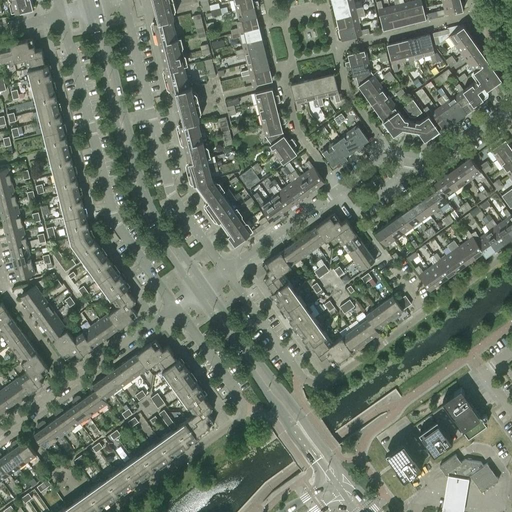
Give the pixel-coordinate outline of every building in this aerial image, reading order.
[(13,0),(16,10),(17,10),(18,14),(33,11),(32,6),(34,6),(32,0),(13,0)] [(175,28),(177,28),(169,0),(153,0),(159,20),(154,21),(157,33),(175,28)] [(252,0),(233,0),(236,10),(258,4),(258,0),(253,1),(252,0)] [(378,9),(383,29),(394,26),(389,6),(383,8),(381,0),(376,1),(378,9)] [(394,0),(395,4),(389,6),(394,26),(405,24),(398,0),(394,0)] [(403,0),(398,0),(405,24),(415,21),(414,19),(410,1),(404,2),(403,0)] [(412,0),(410,1),(414,19),(415,21),(426,18),(425,16),(421,0),(412,0)] [(465,0),(452,0),(443,3),(444,9),(437,11),(438,15),(445,13),(463,9),(462,2),(466,1),(465,0)] [(354,2),(336,7),(334,7),(336,18),(338,17),(364,11),(363,7),(355,8),(354,2)] [(258,4),(236,10),(239,20),(254,17),(257,16),(255,9),(259,8),(258,4)] [(364,11),(338,17),(336,18),(339,28),(341,28),(359,23),(357,17),(365,15),(364,11)] [(200,13),(193,15),(198,37),(206,36),(200,13)] [(259,27),(257,16),(254,17),(239,20),(236,21),(238,27),(230,29),(232,34),(257,27),(259,27)] [(359,23),(341,28),(339,28),(341,39),(362,34),(369,32),(368,28),(361,30),(359,23)] [(448,36),(455,45),(470,34),(463,25),(448,36)] [(262,37),(259,27),(257,27),(232,34),(233,38),(240,36),(242,42),(262,37)] [(175,28),(157,33),(159,43),(162,43),(164,53),(168,68),(166,69),(168,79),(186,75),(175,28)] [(430,33),(419,36),(424,56),(430,54),(432,62),(436,61),(434,53),(435,53),(430,33)] [(470,34),(455,45),(461,54),(476,43),(470,34)] [(419,36),(408,38),(415,66),(419,65),(417,57),(424,56),(419,36)] [(262,37),(242,42),(243,48),(236,50),(237,55),(265,48),(262,37)] [(32,38),(11,43),(15,61),(25,58),(28,68),(45,64),(45,63),(43,54),(41,48),(35,49),(32,38)] [(408,38),(398,41),(402,61),(409,60),(411,67),(415,66),(408,38)] [(218,41),(211,42),(212,49),(219,47),(218,41)] [(387,44),(387,46),(392,64),(394,71),(398,70),(396,63),(402,61),(398,41),(387,44)] [(15,61),(11,43),(0,45),(0,46),(4,63),(15,61)] [(476,43),(461,54),(468,62),(483,52),(476,43)] [(265,48),(237,55),(238,59),(245,57),(247,63),(267,58),(265,48)] [(368,60),(365,49),(348,53),(349,61),(345,62),(346,65),(368,60)] [(474,71),(489,61),(483,52),(468,62),(474,71)] [(216,76),(211,58),(211,55),(205,57),(206,60),(204,60),(208,78),(216,76)] [(452,55),(445,59),(448,63),(454,59),(452,55)] [(270,69),(267,58),(247,63),(248,69),(241,71),(242,76),(270,69)] [(368,60),(346,65),(347,69),(351,68),(353,75),(356,75),(355,74),(371,70),(368,60)] [(505,86),(500,80),(502,78),(489,61),(474,71),(480,80),(478,81),(477,80),(463,89),(474,104),(483,98),(482,96),(486,93),(482,87),(484,86),(487,89),(493,85),(497,91),(505,86)] [(45,64),(28,68),(33,89),(53,84),(51,77),(54,76),(52,70),(50,71),(48,63),(45,63),(45,64)] [(453,75),(448,68),(444,71),(449,77),(453,75)] [(272,80),(270,69),(242,76),(243,80),(251,78),(252,85),(272,80)] [(371,70),(355,74),(356,75),(358,85),(362,91),(359,93),(361,97),(380,83),(371,71),(371,70)] [(444,71),(441,74),(445,80),(449,77),(444,71)] [(334,73),(323,75),(328,96),(334,94),(336,102),(340,101),(338,93),(339,93),(334,73)] [(195,102),(191,86),(188,74),(186,75),(168,79),(171,91),(176,90),(180,106),(195,102)] [(392,74),(386,78),(388,82),(395,78),(392,74)] [(445,80),(441,74),(437,76),(441,82),(445,80)] [(312,78),(313,80),(319,106),(323,105),(322,97),(328,96),(323,75),(312,78)] [(319,106),(313,80),(312,78),(302,81),(307,101),(313,99),(315,107),(319,106)] [(291,83),(291,85),(296,103),(298,111),(302,110),(300,102),(307,101),(302,81),(291,83)] [(371,103),(386,92),(380,83),(361,97),(363,100),(367,97),(371,103)] [(463,89),(459,83),(455,86),(460,92),(454,96),(467,113),(476,106),(474,104),(463,89)] [(59,97),(57,91),(55,92),(53,84),(33,89),(38,110),(58,105),(56,98),(59,97)] [(272,88),(254,92),(257,103),(279,98),(278,94),(274,95),(272,88)] [(373,114),(392,101),(386,92),(371,103),(375,108),(371,111),(373,114)] [(404,92),(398,96),(401,100),(407,95),(404,92)] [(445,93),(441,96),(458,119),(467,113),(454,96),(449,99),(445,93)] [(458,119),(441,96),(437,98),(442,105),(437,108),(449,125),(458,119)] [(238,98),(226,101),(227,106),(234,105),(239,103),(238,98)] [(279,98),(257,103),(260,114),(277,109),(276,103),(280,102),(279,98)] [(413,99),(403,106),(410,116),(414,117),(422,112),(413,99)] [(392,101),(373,114),(376,117),(379,115),(383,120),(398,110),(392,101)] [(195,102),(180,106),(184,122),(179,124),(182,135),(200,131),(202,130),(195,102)] [(58,105),(38,110),(44,131),(64,127),(62,119),(64,118),(63,112),(60,113),(58,105)] [(449,125),(437,108),(431,112),(427,106),(423,108),(428,115),(439,130),(438,130),(440,132),(449,125)] [(285,119),(284,115),(279,116),(277,109),(260,114),(262,124),(285,119)] [(439,130),(428,115),(419,121),(416,120),(415,120),(413,120),(405,118),(398,110),(383,120),(384,121),(386,119),(392,127),(389,129),(394,134),(403,128),(413,130),(418,130),(425,140),(430,135),(429,133),(437,128),(438,130),(439,130)] [(341,113),(337,115),(342,122),(346,119),(341,113)] [(226,116),(218,118),(225,145),(232,143),(226,116)] [(285,119),(262,124),(265,135),(271,144),(284,135),(284,134),(281,124),(285,123),(285,119)] [(368,139),(364,133),(368,130),(364,124),(360,127),(358,124),(349,131),(362,150),(365,147),(362,144),(368,139)] [(324,125),(320,128),(324,134),(328,132),(324,125)] [(11,128),(13,136),(19,135),(17,127),(11,128)] [(64,127),(44,131),(49,153),(69,148),(67,140),(70,140),(68,134),(65,134),(64,127)] [(324,134),(320,128),(316,131),(321,137),(324,134)] [(208,163),(203,141),(200,131),(182,135),(185,146),(187,145),(191,160),(189,161),(192,172),(217,166),(216,162),(216,161),(208,163)] [(362,150),(349,131),(340,137),(350,152),(356,148),(359,152),(362,150)] [(288,141),(284,135),(271,144),(269,145),(275,154),(294,141),(292,138),(288,141)] [(501,136),(489,145),(492,148),(490,149),(497,159),(511,147),(511,142),(510,145),(505,139),(504,139),(501,136)] [(350,152),(340,137),(331,143),(344,162),(348,160),(345,156),(350,152)] [(11,144),(10,140),(4,142),(5,146),(7,145),(8,151),(12,150),(11,144)] [(294,141),(275,154),(282,164),(297,153),(293,147),(296,144),(294,141)] [(344,162),(331,143),(322,150),(332,165),(339,161),(341,164),(344,162)] [(511,147),(497,159),(503,167),(511,160),(511,147)] [(69,148),(49,153),(50,156),(54,174),(74,169),(72,161),(75,161),(73,155),(71,155),(69,148)] [(470,157),(461,163),(472,178),(481,172),(470,157)] [(310,169),(304,172),(315,187),(324,181),(313,166),(309,160),(305,162),(310,169)] [(511,160),(503,167),(509,176),(511,174),(511,160)] [(486,161),(480,165),(483,169),(489,164),(486,161)] [(254,170),(260,166),(257,162),(251,166),(254,170)] [(461,163),(452,170),(463,185),(472,178),(461,163)] [(489,164),(483,169),(485,172),(491,168),(489,164)] [(225,196),(212,178),(211,172),(218,170),(217,166),(192,172),(194,183),(197,182),(209,199),(206,201),(213,211),(234,195),(231,192),(225,196)] [(251,166),(247,169),(239,175),(248,188),(260,179),(256,174),(254,170),(251,166)] [(256,174),(262,169),(260,166),(254,170),(256,174)] [(0,168),(0,180),(11,178),(8,167),(0,168)] [(74,169),(54,174),(59,195),(79,190),(77,182),(80,182),(78,175),(76,176),(74,169)] [(295,170),(291,172),(306,194),(315,187),(304,172),(299,176),(295,170)] [(452,170),(443,176),(454,191),(463,185),(452,170)] [(306,194),(291,172),(287,175),(292,181),(287,185),(297,200),(306,194)] [(232,184),(238,179),(236,176),(229,180),(232,184)] [(434,183),(437,187),(437,186),(445,198),(445,197),(454,191),(443,176),(434,183)] [(11,178),(0,180),(0,191),(14,188),(11,178)] [(277,182),(273,185),(289,206),(297,200),(287,185),(282,189),(277,182)] [(501,182),(495,186),(498,190),(504,186),(501,182)] [(38,193),(44,192),(42,183),(36,185),(38,193)] [(289,206),(273,185),(270,188),(274,194),(269,198),(280,213),(289,206)] [(445,198),(437,186),(437,187),(428,193),(439,208),(448,201),(445,197),(445,198)] [(0,202),(16,199),(14,188),(0,191),(0,202)] [(484,188),(481,191),(485,197),(489,195),(484,188)] [(511,188),(501,195),(510,208),(511,206),(511,188)] [(79,190),(59,195),(65,216),(85,211),(83,203),(85,203),(84,196),(81,197),(79,190)] [(485,197),(481,191),(477,194),(481,200),(485,197)] [(250,232),(243,222),(230,204),(237,199),(236,199),(240,197),(237,193),(234,195),(213,211),(219,220),(221,218),(230,231),(228,233),(235,242),(242,237),(245,241),(270,223),(265,216),(258,220),(261,224),(250,232)] [(439,208),(428,193),(419,199),(430,214),(439,208)] [(280,213),(269,198),(264,201),(259,195),(256,198),(260,204),(271,219),(280,213)] [(19,209),(16,199),(0,202),(0,208),(1,214),(19,209)] [(419,199),(411,205),(421,220),(430,214),(419,199)] [(468,210),(463,203),(459,206),(464,212),(468,210)] [(43,214),(49,213),(47,204),(41,206),(43,214)] [(411,205),(402,212),(413,227),(421,220),(411,205)] [(511,215),(511,214),(506,208),(503,211),(507,217),(502,221),(511,234),(511,215)] [(19,209),(1,214),(4,224),(21,220),(19,209)] [(85,211),(65,216),(70,238),(73,237),(90,232),(88,225),(91,224),(89,218),(86,219),(85,211)] [(413,227),(402,212),(393,218),(404,233),(413,227)] [(356,232),(352,227),(350,224),(346,219),(341,222),(334,213),(316,225),(327,240),(335,234),(341,243),(356,232)] [(511,234),(502,221),(497,224),(489,213),(485,216),(489,221),(504,242),(509,238),(511,241),(511,234)] [(449,214),(445,216),(450,223),(453,220),(449,214)] [(40,220),(39,215),(33,217),(34,221),(35,221),(37,227),(42,226),(41,220),(40,220)] [(450,223),(445,216),(441,219),(446,225),(450,223)] [(393,218),(384,224),(395,239),(404,233),(393,218)] [(24,231),(21,220),(4,224),(7,235),(24,231)] [(504,242),(489,221),(485,223),(490,230),(484,233),(498,252),(501,250),(498,246),(504,242)] [(395,239),(384,224),(375,231),(386,246),(395,239)] [(327,240),(316,225),(307,232),(318,246),(327,240)] [(49,240),(56,238),(53,226),(46,227),(49,240)] [(431,226),(427,229),(432,235),(436,233),(431,226)] [(432,235),(427,229),(424,232),(428,238),(432,235)] [(483,251),(471,233),(468,229),(465,232),(469,238),(464,242),(474,257),(483,251)] [(27,241),(24,231),(7,235),(9,245),(27,241)] [(498,252),(484,233),(479,237),(475,231),(471,233),(483,251),(486,255),(492,251),(495,254),(498,252)] [(90,232),(73,237),(74,243),(73,244),(85,261),(102,249),(98,244),(100,242),(96,237),(94,238),(90,232)] [(318,246),(307,232),(299,238),(309,253),(318,246)] [(356,232),(341,243),(348,251),(362,241),(356,232)] [(309,253),(299,238),(290,244),(300,259),(309,253)] [(414,239),(410,242),(414,248),(418,245),(414,239)] [(474,257),(464,242),(458,246),(454,240),(450,242),(465,264),(474,257)] [(29,252),(27,241),(9,245),(12,256),(29,252)] [(362,241),(348,251),(354,260),(368,250),(362,241)] [(406,244),(411,250),(414,248),(410,242),(406,244)] [(465,264),(450,242),(447,245),(451,251),(446,255),(457,270),(465,264)] [(300,259),(290,244),(281,251),(291,266),(300,259)] [(67,262),(57,248),(52,252),(65,271),(76,263),(72,258),(67,262)] [(102,249),(85,261),(98,280),(115,268),(111,261),(113,260),(109,254),(107,256),(102,249)] [(368,250),(354,260),(360,269),(375,259),(368,250)] [(282,272),(291,266),(281,251),(262,264),(269,274),(264,277),(268,282),(274,290),(289,280),(282,272)] [(32,262),(29,252),(12,256),(15,266),(32,262)] [(395,252),(392,254),(396,261),(400,258),(395,252)] [(457,270),(446,255),(441,258),(436,252),(433,255),(448,276),(457,270)] [(448,276),(433,255),(429,257),(433,264),(428,267),(439,282),(448,276)] [(32,262),(15,266),(17,277),(35,273),(32,262)] [(439,282),(428,267),(423,271),(419,265),(415,267),(419,274),(430,289),(439,282)] [(128,286),(123,279),(126,278),(122,272),(120,274),(115,268),(98,280),(112,298),(126,287),(128,286)] [(301,298),(289,280),(274,290),(272,292),(276,298),(274,300),(278,305),(280,304),(285,310),(301,298)] [(21,295),(28,304),(42,294),(36,285),(21,295)] [(137,314),(130,304),(136,300),(132,295),(130,292),(126,287),(112,298),(117,306),(108,312),(119,327),(137,314)] [(42,294),(28,304),(34,313),(48,303),(42,294)] [(393,295),(384,301),(396,318),(400,315),(398,313),(403,309),(397,300),(393,295)] [(399,299),(397,300),(403,309),(411,303),(405,295),(399,299)] [(301,298),(285,310),(289,316),(287,318),(291,323),(293,322),(297,328),(314,316),(301,298)] [(384,301),(375,307),(385,322),(390,319),(392,321),(396,318),(384,301)] [(0,323),(11,315),(5,307),(1,302),(0,302),(0,323)] [(40,322),(55,312),(48,303),(34,313),(40,322)] [(385,322),(375,307),(365,314),(368,317),(378,331),(379,330),(382,328),(380,325),(385,322)] [(46,331),(61,320),(55,312),(40,322),(46,331)] [(119,327),(108,312),(100,319),(112,336),(116,333),(114,331),(119,327)] [(11,315),(0,323),(0,330),(3,335),(17,324),(11,315)] [(327,334),(314,316),(297,328),(302,334),(300,336),(303,341),(306,339),(310,346),(312,344),(327,334)] [(378,331),(368,317),(359,323),(370,338),(375,334),(377,337),(381,334),(379,330),(378,331)] [(112,336),(100,319),(91,325),(101,340),(106,336),(108,339),(112,336)] [(53,339),(67,329),(61,320),(46,331),(53,339)] [(370,338),(359,323),(351,329),(363,347),(367,344),(365,341),(370,338)] [(17,324),(3,335),(9,344),(24,333),(17,324)] [(101,340),(91,325),(82,331),(93,346),(101,340)] [(67,329),(53,339),(66,358),(75,350),(79,356),(84,352),(93,346),(82,331),(73,338),(67,329)] [(363,347),(351,329),(342,336),(352,351),(357,347),(359,349),(363,347)] [(24,333),(9,344),(15,352),(30,342),(24,333)] [(327,334),(312,344),(318,353),(322,357),(327,354),(334,364),(352,351),(342,336),(333,342),(327,334)] [(177,358),(173,353),(171,350),(168,345),(163,349),(155,339),(137,352),(147,367),(156,361),(162,369),(177,358)] [(30,342),(15,352),(22,361),(36,351),(30,342)] [(36,351),(22,361),(28,370),(19,376),(30,391),(38,385),(43,381),(40,376),(49,369),(36,351)] [(137,352),(128,359),(138,373),(147,367),(137,352)] [(177,358),(162,369),(175,387),(192,375),(187,369),(190,367),(186,362),(184,363),(179,357),(177,358)] [(128,359),(119,365),(130,380),(138,373),(128,359)] [(119,365),(111,371),(121,386),(130,380),(119,365)] [(111,371),(102,377),(112,392),(121,386),(111,371)] [(192,375),(175,387),(188,405),(203,395),(205,393),(200,387),(202,385),(199,380),(197,381),(192,375)] [(30,391),(19,376),(10,383),(23,400),(26,397),(25,394),(30,391)] [(102,377),(93,384),(103,398),(104,398),(112,392),(102,377)] [(23,400),(10,383),(1,389),(12,404),(17,400),(19,402),(23,400)] [(94,391),(87,395),(98,410),(107,403),(104,398),(103,398),(93,384),(90,386),(90,388),(91,389),(92,388),(94,391)] [(461,387),(442,400),(445,404),(452,413),(454,416),(468,437),(487,423),(473,404),(472,402),(461,387)] [(1,389),(0,389),(0,406),(4,412),(8,410),(7,407),(12,404),(1,389)] [(161,397),(157,392),(150,397),(154,402),(161,397)] [(78,395),(75,397),(89,416),(98,410),(87,395),(81,399),(80,397),(81,397),(80,395),(78,395)] [(203,395),(188,405),(194,414),(186,420),(196,434),(214,421),(207,411),(212,408),(209,403),(203,395)] [(76,403),(70,408),(80,422),(89,416),(75,397),(72,398),(72,401),(73,402),(74,401),(76,403)] [(161,397),(154,402),(158,407),(165,402),(161,397)] [(132,413),(129,408),(126,404),(123,406),(125,410),(129,415),(132,413)] [(60,407),(57,409),(71,429),(80,422),(70,408),(64,412),(62,410),(63,409),(62,408),(60,407)] [(58,416),(52,420),(62,435),(71,429),(57,409),(55,411),(54,413),(55,415),(56,414),(58,416)] [(176,426),(165,411),(164,409),(159,412),(171,430),(168,432),(180,449),(186,445),(187,447),(193,443),(191,441),(198,436),(196,434),(186,420),(176,426)] [(437,419),(419,433),(427,445),(428,445),(434,454),(452,441),(447,433),(446,431),(437,419)] [(42,420),(40,422),(54,441),(62,435),(52,420),(46,425),(45,422),(46,422),(45,420),(42,420)] [(40,429),(34,433),(44,448),(54,441),(40,422),(37,424),(37,426),(38,427),(39,426),(40,429)] [(168,432),(150,445),(162,462),(168,457),(170,459),(175,456),(173,454),(180,449),(168,432)] [(16,439),(13,441),(27,460),(36,454),(26,439),(19,444),(18,442),(19,441),(18,439),(16,439)] [(397,444),(385,452),(396,467),(404,478),(422,465),(421,463),(415,454),(404,439),(397,444)] [(14,448),(8,452),(18,467),(27,460),(13,441),(10,443),(10,445),(11,446),(12,446),(14,448)] [(150,445),(132,458),(144,474),(151,470),(152,472),(157,468),(156,466),(162,462),(150,445)] [(0,451),(0,459),(9,473),(18,467),(8,452),(2,456),(0,454),(1,453),(0,452),(0,451)] [(450,475),(464,478),(466,478),(467,477),(470,475),(481,491),(499,479),(487,462),(483,465),(481,461),(465,459),(461,461),(455,454),(439,465),(445,473),(448,471),(450,474),(450,475)] [(132,458),(114,471),(126,487),(133,483),(134,485),(139,481),(138,479),(144,474),(132,458)] [(0,478),(1,479),(9,473),(0,459),(0,478)] [(114,471),(97,483),(109,500),(115,495),(117,498),(122,494),(120,492),(126,487),(114,471)] [(450,475),(450,474),(448,474),(441,510),(450,511),(463,511),(469,478),(467,477),(466,478),(464,478),(450,475)] [(34,478),(28,481),(32,486),(37,482),(34,478)] [(47,478),(43,482),(47,487),(51,484),(47,478)] [(47,487),(43,482),(37,486),(41,491),(47,487)] [(109,500),(97,483),(79,496),(91,511),(98,508),(99,510),(104,506),(103,504),(109,500)] [(91,511),(79,496),(67,504),(62,508),(64,511),(91,511)]
